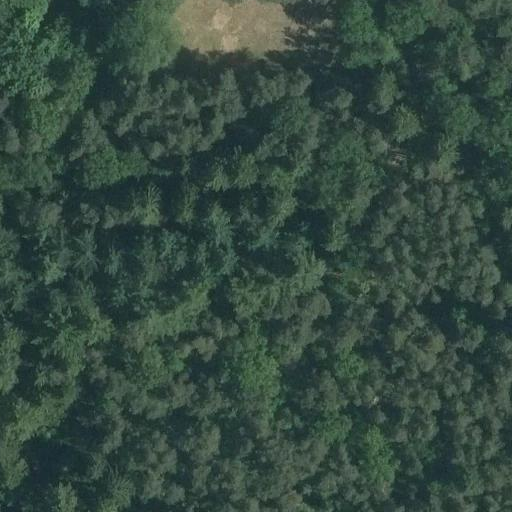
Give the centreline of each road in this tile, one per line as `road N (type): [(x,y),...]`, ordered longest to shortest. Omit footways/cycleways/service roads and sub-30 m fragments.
road 1 (track): [(0,146),(58,155),(303,157),(511,95)]
road 2 (track): [(102,511),(0,310)]
